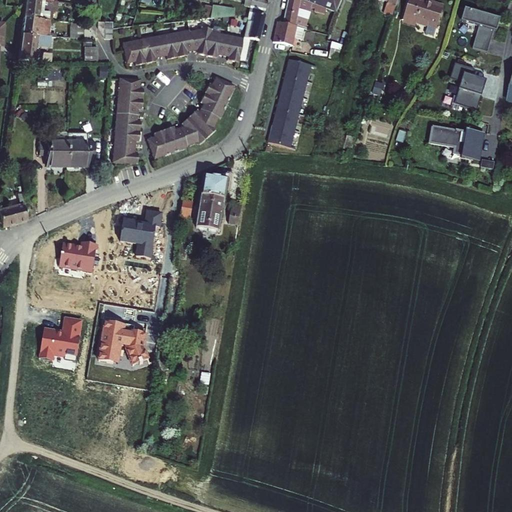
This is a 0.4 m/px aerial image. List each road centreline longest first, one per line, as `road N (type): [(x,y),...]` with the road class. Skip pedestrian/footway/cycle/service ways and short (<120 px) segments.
road 1 (track): [(21,233),(7,441),(206,511)]
road 2 (residential): [(21,233),(227,152),(256,87)]
